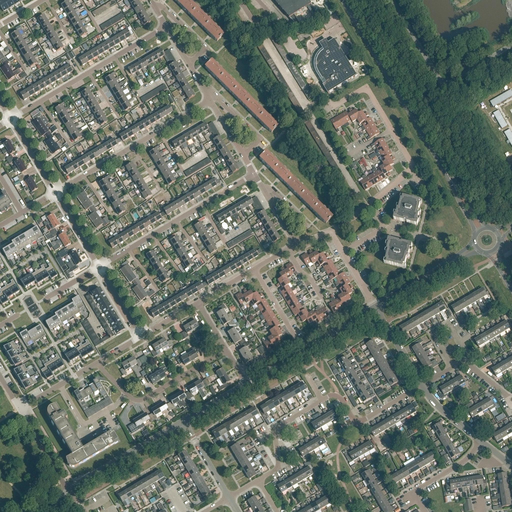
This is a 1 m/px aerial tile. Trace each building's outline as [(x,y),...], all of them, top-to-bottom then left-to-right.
[(3,0),(2,0),(0,1),(0,6),(3,12),(9,9),(3,0)] [(10,0),(3,0),(9,9),(14,6),(10,0)] [(61,5),(64,11),(70,7),(70,6),(68,2),(72,0),(71,0),(67,0),(66,1),(67,2),(61,5)] [(187,6),(190,3),(187,0),(179,0),(177,3),(182,9),(186,5),(187,6)] [(277,0),(275,3),(296,27),(317,15),(307,0),(277,0)] [(140,6),(137,1),(130,5),(130,4),(126,6),(127,8),(131,6),(133,9),(134,10),(140,6)] [(190,16),(196,9),(190,3),(187,6),(188,7),(184,10),(190,16)] [(74,4),(70,6),(70,7),(64,11),(67,16),(74,12),(73,11),(71,8),(75,6),(74,4)] [(143,11),(140,6),(134,10),(133,9),(129,11),(130,13),(134,11),(136,14),(137,15),(143,11)] [(331,6),(326,9),(328,11),(330,16),(335,13),(332,9),(331,6)] [(77,9),(73,11),(74,12),(67,16),(70,22),(77,18),(76,17),(74,13),(78,11),(77,9)] [(200,19),(203,16),(196,9),(190,16),(196,22),(199,18),(200,19)] [(147,17),(143,11),(137,15),(136,14),(133,17),(134,19),(137,16),(140,20),(140,21),(147,17)] [(80,14),(76,17),(77,18),(70,22),(74,27),(80,23),(80,22),(78,19),(81,16),(80,14)] [(38,21),(40,24),(40,25),(47,21),(44,16),(37,19),(33,21),(34,23),(38,21)] [(203,29),(210,22),(203,16),(200,19),(201,20),(197,23),(203,29)] [(150,22),(147,17),(140,21),(140,20),(136,22),(137,24),(141,22),(143,26),(150,22)] [(83,20),(80,22),(80,23),(74,27),(77,32),(84,28),(83,27),(81,24),(85,22),(83,20)] [(50,27),(47,21),(40,25),(40,24),(36,26),(37,28),(41,26),(43,29),(44,31),(50,27)] [(213,32),(216,29),(210,22),(203,29),(209,35),(212,31),(213,32)] [(84,29),(88,27),(87,25),(83,27),(84,28),(77,32),(80,38),(87,34),(84,29)] [(131,37),(127,30),(128,30),(126,26),(124,27),(126,31),(123,33),(122,33),(126,40),(131,37)] [(53,32),(50,27),(44,31),(43,29),(39,32),(40,34),(44,31),(46,35),(47,36),(53,32)] [(311,35),(317,31),(315,27),(308,31),(311,35)] [(11,35),(14,41),(21,37),(20,36),(18,32),(22,30),(21,28),(16,31),(17,32),(11,35)] [(122,33),(123,33),(121,29),(118,30),(121,34),(117,36),(116,37),(120,43),(126,40),(122,33)] [(223,35),(216,29),(213,32),(214,33),(210,36),(216,42),(223,35)] [(57,37),(53,32),(47,36),(46,35),(43,37),(44,39),(47,37),(50,40),(50,41),(57,37)] [(116,37),(117,36),(115,32),(115,33),(113,34),(115,37),(112,39),(111,40),(115,47),(120,43),(116,37)] [(24,34),(20,36),(21,37),(14,41),(17,46),(24,42),(23,41),(21,38),(25,36),(24,34)] [(111,40),(112,39),(110,36),(108,37),(110,41),(106,43),(105,43),(109,50),(115,47),(111,40)] [(53,47),(60,43),(57,37),(50,41),(50,40),(46,43),(47,45),(51,42),(53,46),(53,47)] [(27,39),(23,41),(24,42),(17,46),(20,52),(27,48),(27,47),(25,43),(28,41),(27,39)] [(105,43),(106,43),(104,39),(102,40),(104,44),(101,46),(100,46),(104,53),(109,50),(105,43)] [(335,40),(328,44),(326,40),(320,44),(324,50),(323,51),(321,53),(320,54),(318,56),(318,57),(317,60),(316,61),(316,65),(316,66),(317,69),(317,70),(318,73),(323,80),(323,79),(324,79),(326,83),(323,86),(328,94),(357,76),(349,62),(352,61),(348,55),(345,57),(335,40)] [(100,46),(101,46),(99,42),(97,43),(99,47),(96,49),(94,50),(99,56),(104,53),(100,46)] [(57,52),(63,48),(60,43),(53,47),(53,46),(49,48),(50,50),(54,48),(57,52)] [(30,44),(27,47),(27,48),(20,52),(24,57),(30,53),(30,52),(28,49),(32,46),(30,44)] [(94,50),(96,49),(93,45),(92,46),(94,50),(90,52),(89,53),(93,59),(99,56),(94,50)] [(89,53),(90,52),(88,49),(86,50),(88,53),(85,55),(84,56),(88,63),(93,59),(89,53)] [(34,50),(30,52),(30,53),(24,57),(27,62),(34,58),(33,57),(31,54),(35,52),(34,50)] [(165,56),(164,53),(163,54),(161,50),(155,53),(159,59),(160,58),(163,56),(167,63),(169,61),(168,60),(167,58),(165,56)] [(84,56),(85,55),(83,52),(81,53),(83,57),(78,59),(82,66),(88,63),(84,56)] [(162,62),(160,58),(159,59),(155,53),(150,56),(153,62),(154,62),(158,60),(160,63),(162,62)] [(34,59),(38,57),(37,55),(33,57),(34,58),(27,62),(30,68),(37,64),(34,59)] [(156,65),(154,62),(153,62),(150,56),(144,60),(148,66),(149,65),(152,63),(154,67),(156,65)] [(151,69),(149,65),(148,66),(144,60),(139,63),(142,69),(143,68),(147,66),(149,70),(151,69)] [(9,64),(7,61),(2,64),(4,66),(0,69),(4,75),(11,70),(8,65),(9,64)] [(73,72),(69,65),(70,65),(67,61),(66,62),(68,66),(64,68),(63,68),(67,75),(73,72)] [(215,71),(218,68),(211,61),(205,68),(211,73),(214,70),(215,71)] [(146,72),(143,68),(142,69),(139,63),(133,66),(137,72),(138,72),(141,70),(143,73),(146,72)] [(178,69),(175,63),(171,65),(169,66),(171,71),(168,73),(169,76),(173,74),(172,72),(178,69)] [(63,68),(64,68),(62,64),(60,65),(62,69),(59,71),(58,72),(62,78),(67,75),(63,68)] [(140,75),(138,72),(137,72),(133,66),(128,70),(131,76),(136,73),(138,77),(140,75)] [(58,72),(59,71),(57,67),(55,68),(57,72),(53,74),(52,75),(56,81),(62,78),(58,72)] [(218,81),(225,74),(218,68),(215,71),(216,72),(212,75),(218,81)] [(11,70),(4,75),(9,81),(16,75),(17,76),(20,74),(21,72),(19,69),(14,72),(13,73),(11,70)] [(181,74),(178,69),(172,72),(173,74),(175,77),(171,79),(172,81),(176,79),(175,78),(181,74)] [(52,75),(53,74),(51,70),(49,72),(52,75),(48,77),(47,78),(51,85),(56,81),(52,75)] [(105,79),(108,85),(115,81),(114,80),(112,76),(116,74),(115,72),(110,74),(111,75),(105,79)] [(47,78),(48,77),(46,74),(44,75),(46,78),(43,81),(42,81),(46,88),(51,85),(47,78)] [(184,79),(181,74),(175,78),(176,79),(178,82),(174,84),(175,86),(176,86),(179,84),(178,83),(184,79)] [(228,84),(231,81),(225,74),(218,81),(224,87),(227,83),(228,84)] [(42,81),(43,81),(40,77),(38,78),(41,82),(37,84),(36,84),(40,91),(46,88),(42,81)] [(118,77),(114,80),(115,81),(108,85),(112,90),(118,86),(118,85),(116,82),(119,80),(118,77)] [(188,85),(184,79),(178,83),(179,84),(181,88),(178,90),(179,92),(182,90),(181,89),(188,85)] [(36,84),(37,84),(35,80),(33,81),(35,85),(32,87),(31,88),(35,94),(40,91),(36,84)] [(231,94),(238,87),(231,81),(228,84),(229,85),(226,88),(231,94)] [(31,88),(32,87),(30,83),(28,84),(30,88),(26,90),(25,91),(29,97),(35,94),(31,88)] [(121,83),(118,85),(118,86),(112,90),(115,95),(121,92),(121,90),(119,87),(122,85),(121,83)] [(191,90),(188,85),(181,89),(182,90),(184,93),(181,95),(182,97),(186,95),(185,94),(191,90)] [(20,94),(24,101),(29,97),(25,91),(26,90),(24,87),(22,88),(24,91),(20,94)] [(241,97),(245,94),(238,87),(231,94),(237,100),(241,96),(241,97)] [(124,88),(121,90),(121,92),(115,95),(118,101),(125,97),(124,96),(122,93),(126,90),(124,88)] [(82,94),(84,98),(84,99),(91,95),(88,89),(81,93),(81,92),(76,94),(78,97),(82,94)] [(194,96),(191,90),(185,94),(186,95),(188,99),(184,101),(185,103),(189,100),(188,99),(194,96)] [(509,99),(506,93),(500,96),(504,102),(506,100),(507,100),(509,99)] [(128,94),(124,96),(125,97),(118,101),(121,106),(128,102),(127,101),(125,98),(129,96),(128,94)] [(245,107),(251,100),(245,94),(241,97),(242,98),(239,101),(245,107)] [(94,100),(91,95),(84,99),(84,98),(80,100),(81,102),(85,100),(87,103),(88,104),(94,100)] [(504,102),(500,96),(495,99),(498,105),(500,104),(501,103),(504,102)] [(128,103),(132,101),(131,99),(127,101),(128,102),(121,106),(124,112),(131,108),(128,103)] [(497,106),(498,105),(495,99),(490,102),(493,108),(496,106),(497,106)] [(97,106),(94,100),(88,104),(87,103),(83,105),(84,107),(88,105),(90,108),(91,110),(97,106)] [(255,110),(258,107),(251,100),(245,107),(250,113),(254,109),(255,110)] [(54,109),(58,115),(64,111),(64,110),(62,106),(66,104),(65,102),(60,104),(61,105),(54,109)] [(172,112),(175,109),(174,106),(170,109),(169,106),(164,109),(162,105),(160,107),(162,110),(163,110),(166,116),(172,112)] [(101,111),(97,106),(91,110),(90,108),(86,111),(87,113),(91,111),(93,114),(94,115),(101,111)] [(68,107),(64,110),(64,111),(58,115),(61,120),(68,116),(67,115),(65,112),(69,109),(68,108),(68,107)] [(258,120),(264,113),(258,107),(255,110),(255,111),(252,114),(258,120)] [(163,110),(162,110),(159,112),(156,109),(154,110),(156,114),(157,113),(161,119),(166,116),(163,110)] [(351,113),(348,115),(351,121),(352,123),(357,120),(360,125),(362,123),(367,120),(366,117),(369,116),(367,113),(364,115),(362,112),(359,114),(356,110),(353,112),(351,109),(349,110),(351,113)] [(104,117),(101,111),(94,115),(93,114),(90,116),(91,118),(94,116),(97,119),(97,121),(104,117)] [(502,116),(501,114),(500,113),(499,111),(498,111),(493,114),(496,119),(502,116)] [(157,113),(156,114),(153,116),(151,112),(149,113),(151,117),(152,116),(156,122),(161,119),(157,113)] [(351,121),(348,115),(346,112),(341,115),(348,127),(350,126),(348,123),(351,121)] [(32,123),(38,131),(44,126),(42,123),(43,122),(42,120),(44,119),(40,113),(32,118),(35,121),(32,123)] [(71,113),(67,115),(68,116),(61,120),(64,126),(71,121),(70,121),(68,117),(72,115),(71,113)] [(268,123),(271,120),(264,113),(258,120),(264,126),(267,122),(268,123)] [(152,116),(151,117),(148,119),(145,115),(143,117),(145,120),(146,120),(150,126),(156,122),(152,116)] [(348,127),(341,115),(336,118),(341,127),(345,125),(346,128),(348,127)] [(505,121),(503,118),(503,117),(502,116),(496,119),(499,124),(505,121)] [(107,122),(104,117),(97,121),(97,119),(93,122),(94,124),(98,121),(101,126),(107,122)] [(74,118),(70,121),(71,121),(64,126),(67,131),(74,127),(74,126),(72,122),(75,120),(74,118)] [(341,127),(336,118),(331,121),(338,133),(339,132),(338,129),(341,127)] [(367,120),(362,123),(364,127),(361,128),(362,130),(373,123),(370,118),(367,120)] [(146,120),(145,120),(142,122),(140,119),(138,120),(140,123),(141,123),(145,129),(150,126),(146,120)] [(278,127),(271,120),(268,123),(269,124),(265,127),(271,133),(278,127)] [(507,125),(506,124),(505,121),(499,124),(502,129),(508,126),(507,125)] [(141,123),(140,123),(137,125),(134,122),(132,123),(134,127),(135,126),(139,132),(145,129),(141,123)] [(77,123),(74,126),(74,127),(67,131),(71,136),(77,132),(77,131),(75,128),(79,125),(77,123)] [(377,128),(373,123),(362,130),(363,132),(366,130),(368,134),(377,128)] [(211,133),(210,130),(209,129),(208,130),(208,128),(206,126),(205,124),(199,127),(203,133),(204,132),(207,130),(209,134),(211,133)] [(135,126),(134,127),(131,129),(129,125),(127,127),(129,130),(130,129),(134,135),(139,132),(135,126)] [(49,132),(44,126),(38,131),(42,137),(44,135),(46,138),(51,135),(49,132)] [(197,136),(198,136),(200,139),(204,137),(206,136),(204,132),(203,133),(199,127),(194,130),(197,136)] [(130,129),(129,130),(126,132),(124,128),(121,130),(124,133),(125,133),(128,139),(134,135),(130,129)] [(380,134),(377,128),(368,134),(370,137),(367,139),(368,141),(380,134)] [(81,129),(77,131),(77,132),(71,136),(74,142),(81,138),(78,133),(82,131),(81,129)] [(200,139),(198,136),(197,136),(194,130),(188,134),(192,139),(193,139),(196,137),(198,140),(200,139)] [(125,133),(124,133),(120,135),(118,132),(116,133),(118,137),(119,136),(123,142),(128,139),(125,133)] [(183,137),(186,143),(187,142),(189,146),(190,146),(192,144),(193,144),(195,143),(193,139),(192,139),(188,134),(183,137)] [(53,138),(51,135),(46,138),(48,140),(44,143),(48,149),(55,144),(51,139),(53,138)] [(189,146),(187,142),(186,143),(183,137),(177,140),(181,146),(182,145),(185,143),(187,147),(189,146)] [(222,143),(218,137),(215,139),(213,140),(215,145),(212,147),(213,149),(216,147),(216,146),(222,143)] [(117,145),(121,142),(119,139),(115,142),(114,139),(109,142),(107,138),(105,140),(107,143),(108,143),(112,148),(117,145)] [(383,139),(371,146),(372,147),(375,146),(377,149),(386,144),(383,139)] [(184,149),(182,145),(181,146),(177,140),(172,144),(175,149),(180,147),(182,150),(184,149)] [(2,153),(12,147),(11,145),(12,144),(10,141),(9,142),(9,141),(4,144),(3,141),(0,142),(0,146),(3,145),(5,147),(0,150),(2,153)] [(108,143),(107,143),(104,145),(102,142),(100,143),(102,146),(106,152),(112,148),(108,143)] [(56,143),(55,144),(48,149),(53,155),(60,149),(56,143)] [(225,148),(222,143),(216,146),(216,147),(219,151),(215,153),(216,155),(220,153),(219,152),(225,148)] [(377,156),(389,149),(386,144),(377,149),(379,153),(376,154),(377,156)] [(102,146),(98,148),(96,145),(94,146),(96,150),(97,149),(101,155),(106,152),(102,146)] [(149,153),(152,159),(159,155),(158,154),(156,150),(160,148),(159,146),(155,148),(156,149),(149,153)] [(15,152),(12,147),(2,153),(3,155),(8,152),(9,155),(15,152)] [(97,149),(96,150),(93,152),(91,148),(89,149),(91,153),(92,152),(95,158),(101,155),(97,149)] [(228,154),(225,148),(219,152),(220,153),(222,156),(219,158),(220,160),(223,158),(223,157),(228,154)] [(392,155),(389,149),(377,156),(378,158),(381,156),(383,159),(383,160),(389,156),(392,155)] [(92,152),(91,153),(87,155),(85,151),(83,153),(85,156),(86,156),(90,162),(95,158),(92,152)] [(162,151),(158,154),(159,155),(152,159),(156,164),(162,160),(161,159),(159,156),(163,153),(162,151)] [(269,162),(272,159),(266,152),(259,159),(265,165),(268,161),(269,162)] [(232,159),(228,154),(223,157),(223,158),(225,162),(222,164),(223,166),(226,164),(226,163),(232,159)] [(86,156),(85,156),(82,158),(80,155),(77,156),(80,160),(81,159),(84,165),(90,162),(86,156)] [(390,159),(389,156),(383,160),(383,159),(381,161),(384,165),(379,168),(381,170),(384,175),(387,174),(388,177),(391,176),(389,172),(392,171),(390,167),(394,164),(392,161),(395,159),(393,157),(390,159)] [(165,157),(161,159),(162,160),(156,164),(159,170),(165,166),(165,165),(163,161),(166,159),(165,157)] [(81,159),(80,160),(76,162),(74,158),(72,159),(74,163),(75,162),(79,168),(84,165),(81,159)] [(235,165),(232,159),(226,163),(226,164),(229,167),(225,169),(226,171),(230,169),(229,168),(235,165)] [(272,172),(279,165),(272,159),(269,162),(270,163),(267,166),(272,172)] [(12,168),(14,171),(23,165),(20,160),(14,163),(16,166),(12,168)] [(75,162),(74,163),(71,165),(69,161),(66,163),(69,166),(70,165),(73,171),(79,168),(75,162)] [(169,162),(165,165),(165,166),(159,170),(162,175),(169,171),(168,170),(166,167),(170,164),(169,162)] [(126,168),(128,172),(128,173),(135,169),(132,163),(125,167),(125,166),(121,169),(122,171),(126,168)] [(26,171),(23,165),(14,171),(15,173),(19,171),(21,174),(26,171)] [(68,175),(73,171),(70,165),(69,166),(65,168),(63,165),(61,166),(63,169),(64,169),(68,175)] [(238,170),(235,165),(229,168),(230,169),(232,173),(228,175),(230,177),(233,175),(233,174),(238,170)] [(282,175),(286,172),(279,165),(272,172),(278,178),(281,174),(282,175)] [(172,168),(168,170),(169,171),(162,175),(165,180),(172,176),(171,175),(169,172),(173,169),(172,168)] [(138,174),(135,169),(128,173),(128,172),(124,174),(125,176),(129,174),(131,177),(132,178),(138,174)] [(386,178),(384,175),(381,170),(377,172),(376,169),(374,170),(381,182),(386,178)] [(381,182),(374,170),(372,171),(374,174),(370,176),(376,185),(381,182)] [(286,185),(292,178),(286,172),(282,175),(283,176),(280,179),(286,185)] [(172,177),(176,175),(175,173),(171,175),(172,176),(165,180),(168,186),(175,182),(172,177)] [(141,180),(138,174),(132,178),(131,177),(127,180),(128,181),(132,179),(134,183),(135,184),(141,180)] [(376,185),(370,176),(367,178),(365,175),(363,176),(370,188),(376,185)] [(99,183),(102,189),(109,185),(108,184),(106,180),(110,178),(109,176),(105,178),(105,179),(99,183)] [(370,188),(363,176),(362,177),(364,180),(360,182),(365,191),(370,188)] [(31,178),(25,182),(23,183),(25,186),(24,187),(26,189),(28,187),(34,184),(31,178)] [(295,188),(299,185),(292,178),(286,185),(291,191),(295,188)] [(216,186),(219,183),(218,180),(217,181),(215,179),(208,183),(206,180),(204,181),(206,184),(207,184),(210,190),(216,186)] [(145,185),(141,180),(135,184),(134,183),(130,185),(131,187),(135,185),(137,188),(138,189),(145,185)] [(112,181),(108,184),(109,185),(102,189),(105,194),(112,190),(111,189),(109,186),(113,183),(112,181)] [(207,184),(206,184),(203,186),(201,183),(198,184),(201,187),(205,193),(210,190),(207,184)] [(37,189),(34,184),(28,187),(32,192),(30,193),(31,196),(34,194),(33,192),(37,189)] [(141,194),(148,191),(145,185),(138,189),(137,188),(133,190),(135,192),(138,190),(141,193),(141,194)] [(299,198),(305,191),(299,185),(295,188),(296,189),(293,192),(299,198)] [(201,187),(197,190),(195,186),(193,187),(195,191),(196,190),(200,196),(205,193),(201,187)] [(115,187),(111,189),(112,190),(105,194),(108,199),(115,195),(112,191),(116,189),(115,187)] [(77,199),(81,205),(88,200),(87,197),(87,196),(84,192),(82,189),(77,193),(79,195),(79,196),(80,197),(77,199)] [(196,190),(195,191),(192,193),(190,189),(189,190),(188,191),(187,191),(190,194),(191,194),(194,199),(200,196),(196,190)] [(151,196),(148,191),(141,194),(141,193),(137,196),(138,198),(142,195),(145,200),(151,196)] [(309,201),(312,198),(305,191),(299,198),(305,204),(308,201),(309,201)] [(8,205),(11,204),(11,205),(12,205),(4,192),(1,194),(3,198),(0,199),(0,215),(10,209),(8,205)] [(118,192),(115,195),(108,199),(112,205),(118,201),(118,200),(116,196),(119,194),(118,192)] [(191,194),(190,194),(186,196),(184,193),(182,194),(184,197),(185,197),(189,203),(194,199),(191,194)] [(185,197),(184,197),(181,199),(179,196),(176,197),(179,201),(180,200),(183,206),(189,203),(185,197)] [(420,215),(421,212),(419,211),(420,205),(419,204),(420,201),(403,197),(402,200),(401,200),(399,207),(397,206),(396,209),(398,209),(397,213),(394,213),(394,215),(395,216),(394,220),(417,226),(419,222),(420,222),(420,219),(418,219),(419,215),(420,215)] [(121,198),(118,200),(118,201),(112,205),(115,210),(122,206),(121,205),(119,202),(123,200),(121,198)] [(254,208),(255,208),(256,207),(255,205),(254,203),(253,204),(252,203),(251,200),(249,198),(244,201),(247,207),(248,207),(252,205),(254,208)] [(312,211),(319,205),(312,198),(309,201),(309,202),(306,205),(312,211)] [(180,200),(179,201),(175,203),(173,199),(171,200),(173,204),(174,203),(178,209),(183,206),(180,200)] [(92,205),(88,200),(81,205),(86,211),(88,209),(90,212),(95,208),(93,205),(92,205)] [(250,210),(248,207),(247,207),(244,201),(238,204),(242,210),(243,210),(246,208),(248,211),(250,210)] [(174,203),(173,204),(170,206),(167,202),(165,204),(168,207),(169,207),(172,213),(178,209),(174,203)] [(122,207),(126,205),(125,203),(121,205),(122,206),(115,210),(118,216),(125,212),(122,207)] [(245,213),(243,210),(242,210),(238,204),(233,208),(236,214),(237,213),(241,211),(243,215),(245,213)] [(322,215),(325,211),(319,205),(312,211),(318,217),(321,214),(322,215)] [(169,207),(168,207),(164,209),(162,206),(160,207),(162,211),(163,210),(167,216),(172,213),(169,207)] [(93,223),(99,218),(95,212),(97,211),(95,208),(90,212),(92,214),(88,217),(93,223)] [(239,217),(237,213),(236,214),(233,208),(227,211),(231,217),(232,216),(235,214),(237,218),(239,217)] [(234,220),(232,216),(231,217),(227,211),(222,214),(225,220),(226,220),(230,217),(232,221),(233,220),(234,220)] [(266,217),(263,212),(263,211),(258,214),(257,215),(260,220),(256,222),(258,224),(261,222),(261,221),(266,217)] [(332,218),(325,211),(322,215),(319,219),(325,224),(332,218)] [(161,218),(164,216),(163,213),(159,215),(158,213),(153,216),(151,212),(149,213),(151,217),(152,216),(155,222),(161,219),(161,218)] [(228,223),(226,220),(225,220),(222,214),(216,218),(219,223),(224,221),(226,224),(228,223)] [(44,224),(45,227),(49,225),(56,220),(53,215),(48,217),(46,215),(41,218),(42,221),(47,218),(49,221),(44,224)] [(152,216),(151,217),(148,219),(146,216),(144,217),(146,220),(147,220),(150,226),(155,222),(152,216)] [(270,223),(266,217),(261,221),(261,222),(263,225),(260,227),(261,229),(264,227),(264,226),(270,223)] [(101,220),(99,218),(93,223),(97,229),(103,224),(104,227),(109,223),(105,218),(101,220)] [(147,220),(146,220),(142,222),(140,219),(138,220),(140,224),(141,223),(145,229),(150,226),(147,220)] [(59,226),(56,220),(49,225),(50,227),(52,230),(54,229),(59,226)] [(141,223),(140,224),(137,226),(135,222),(134,222),(133,223),(135,227),(136,226),(139,232),(145,229),(141,223)] [(194,227),(197,232),(203,229),(201,225),(202,224),(202,222),(194,227)] [(273,228),(270,223),(264,226),(264,227),(266,231),(263,233),(264,235),(268,233),(267,232),(273,228)] [(136,226),(135,227),(131,229),(129,225),(127,227),(129,230),(130,229),(134,235),(139,232),(136,226)] [(36,227),(30,231),(36,241),(37,243),(39,242),(38,240),(42,237),(36,227)] [(205,228),(203,229),(197,232),(200,238),(206,234),(204,230),(206,229),(205,228)] [(276,234),(273,228),(267,232),(268,233),(270,236),(266,238),(267,240),(271,238),(270,237),(276,234)] [(130,229),(129,230),(126,232),(124,229),(122,230),(124,233),(125,233),(128,239),(134,235),(130,229)] [(36,241),(30,231),(24,235),(30,245),(31,247),(33,246),(32,244),(36,241)] [(125,233),(124,233),(120,235),(118,232),(116,233),(118,237),(119,236),(123,242),(128,239),(125,233)] [(208,233),(206,234),(200,238),(204,243),(210,240),(207,236),(209,235),(208,233)] [(56,242),(58,245),(67,239),(64,234),(58,237),(60,240),(56,242)] [(274,243),(279,239),(276,234),(270,237),(271,238),(273,242),(269,244),(270,246),(274,244),(274,243)] [(30,245),(24,235),(18,238),(24,249),(25,251),(27,249),(26,247),(30,245)] [(119,236),(118,237),(115,239),(113,235),(112,235),(111,236),(111,237),(113,240),(114,239),(117,245),(123,242),(119,236)] [(170,241),(173,247),(179,243),(177,239),(178,238),(177,236),(170,241)] [(108,243),(112,249),(117,245),(114,239),(113,240),(111,237),(108,238),(110,241),(109,242),(107,238),(105,240),(107,243),(108,243)] [(24,249),(18,238),(11,242),(13,245),(19,254),(21,253),(19,251),(24,249)] [(67,239),(58,245),(54,247),(56,249),(60,247),(63,245),(65,248),(70,244),(67,239)] [(211,239),(210,240),(204,243),(207,249),(213,245),(211,241),(212,240),(211,239)] [(411,250),(413,245),(389,239),(388,244),(386,243),(386,246),(388,247),(387,251),(386,250),(385,253),(388,254),(386,261),(387,261),(386,264),(403,268),(404,265),(405,266),(407,259),(409,259),(410,256),(409,256),(410,252),(412,253),(413,250),(411,250)] [(181,242),(179,243),(173,247),(176,252),(182,248),(180,245),(182,244),(181,242)] [(214,247),(216,246),(215,244),(213,245),(207,249),(210,254),(216,251),(214,247)] [(13,245),(8,248),(12,255),(16,253),(17,255),(19,254),(13,245)] [(184,247),(182,248),(176,252),(180,258),(186,254),(183,250),(185,249),(184,247)] [(12,255),(8,248),(2,251),(8,261),(10,259),(9,257),(12,255)] [(252,259),(258,256),(257,255),(261,253),(260,250),(256,252),(254,250),(250,253),(248,249),(246,251),(248,254),(249,254),(252,259)] [(146,255),(149,261),(155,257),(153,253),(155,252),(154,250),(146,255)] [(310,255),(308,257),(311,262),(313,264),(317,262),(320,266),(322,265),(328,261),(326,259),(329,258),(327,255),(324,257),(322,254),(318,256),(316,252),(313,254),(311,251),(309,252),(310,255)] [(68,260),(70,263),(78,258),(75,252),(69,255),(71,258),(68,260)] [(187,253),(186,254),(180,258),(183,263),(189,259),(187,256),(188,255),(187,253)] [(249,254),(248,254),(244,256),(242,253),(240,254),(242,257),(243,257),(247,263),(252,259),(249,254)] [(237,256),(235,257),(237,261),(238,260),(241,266),(247,263),(243,257),(242,257),(240,254),(237,256)] [(311,262),(308,257),(306,254),(301,257),(308,269),(309,268),(308,265),(311,263),(311,262)] [(157,256),(155,257),(149,261),(153,266),(159,263),(156,259),(158,258),(157,256)] [(56,260),(61,268),(64,266),(60,259),(59,257),(56,260)] [(81,263),(78,258),(70,263),(73,268),(66,272),(68,275),(78,268),(77,266),(81,263)] [(190,261),(192,260),(191,258),(189,259),(183,263),(187,269),(192,265),(190,261)] [(238,260),(237,261),(233,263),(231,259),(229,260),(231,264),(232,263),(236,269),(241,266),(238,260)] [(336,270),(333,265),(330,260),(328,261),(322,265),(324,269),(321,270),(323,274),(326,272),(328,275),(336,270)] [(129,264),(127,261),(121,265),(123,268),(122,269),(123,270),(121,272),(125,278),(132,273),(130,270),(131,269),(127,265),(129,264)] [(160,262),(159,263),(153,266),(156,272),(162,268),(159,264),(161,263),(160,262)] [(232,263),(231,264),(228,266),(226,262),(224,264),(226,267),(227,267),(230,273),(236,269),(232,263)] [(287,269),(290,275),(291,275),(294,273),(296,276),(297,275),(291,263),(285,266),(287,269)] [(57,276),(50,264),(48,265),(49,268),(45,270),(49,277),(49,278),(51,280),(57,276)] [(45,270),(42,265),(40,267),(42,269),(38,271),(37,271),(43,281),(49,278),(49,277),(45,270)] [(227,267),(226,267),(222,269),(220,266),(218,267),(220,270),(221,270),(225,276),(230,273),(227,267)] [(163,267),(162,268),(156,272),(159,277),(165,273),(163,270),(164,269),(163,267)] [(292,277),(291,275),(290,275),(287,269),(285,271),(283,268),(280,269),(282,272),(279,274),(281,278),(277,280),(279,284),(276,285),(278,288),(281,286),(282,288),(288,285),(290,284),(287,280),(292,277)] [(37,271),(38,271),(36,269),(34,270),(35,272),(31,275),(36,282),(35,282),(37,285),(43,281),(37,271)] [(221,270),(220,270),(217,273),(215,269),(213,270),(215,274),(216,273),(219,279),(225,276),(221,270)] [(339,275),(336,270),(328,275),(330,279),(327,281),(328,282),(335,278),(339,276),(339,275)] [(166,275),(168,274),(167,272),(165,273),(159,277),(162,283),(169,279),(166,275)] [(216,273),(215,274),(212,276),(209,272),(207,274),(209,277),(210,276),(214,282),(219,279),(216,273)] [(31,275),(30,273),(28,274),(29,276),(26,278),(30,286),(35,282),(36,282),(31,275)] [(136,278),(132,273),(125,278),(130,284),(132,282),(134,285),(139,281),(137,278),(136,278)] [(335,285),(347,278),(344,273),(339,275),(339,276),(335,278),(337,281),(334,283),(335,285)] [(210,276),(209,277),(206,279),(204,275),(202,277),(204,280),(205,280),(208,286),(214,282),(210,276)] [(30,286),(26,278),(22,280),(21,278),(19,279),(25,289),(30,286)] [(350,283),(347,278),(335,285),(336,287),(339,285),(341,288),(347,285),(350,283)] [(11,283),(7,286),(13,296),(20,292),(12,280),(10,281),(11,283)] [(141,284),(139,281),(134,285),(136,287),(132,290),(137,296),(143,290),(139,285),(141,284)] [(197,292),(203,289),(203,288),(206,286),(205,283),(201,285),(200,283),(195,286),(193,282),(191,283),(193,287),(194,286),(197,292)] [(13,296),(7,286),(6,284),(4,285),(5,287),(1,289),(7,299),(13,296)] [(194,286),(193,287),(190,289),(187,285),(185,286),(187,290),(188,289),(192,295),(197,292),(194,286)] [(288,285),(282,288),(279,290),(282,296),(294,289),(293,287),(290,289),(288,285)] [(347,285),(341,288),(339,289),(342,294),(338,297),(339,299),(342,304),(344,303),(346,306),(349,304),(347,301),(350,299),(348,296),(352,293),(350,290),(353,288),(351,286),(348,288),(347,285)] [(188,289),(187,290),(184,292),(182,288),(180,290),(182,293),(183,293),(186,299),(192,295),(188,289)] [(482,288),(477,291),(481,299),(484,303),(486,302),(484,298),(487,296),(482,288)] [(9,302),(7,299),(1,289),(0,290),(0,292),(1,293),(0,293),(0,302),(2,306),(9,302)] [(90,294),(85,297),(108,335),(106,336),(108,339),(115,335),(116,337),(120,334),(120,333),(124,330),(99,289),(95,291),(94,290),(90,293),(90,294)] [(295,290),(294,289),(282,296),(285,301),(294,296),(292,292),(295,290)] [(145,293),(143,290),(137,296),(141,301),(147,296),(149,298),(155,294),(152,290),(147,294),(146,293),(145,293)] [(261,301),(260,298),(263,297),(261,294),(258,296),(256,293),(253,295),(250,291),(247,293),(245,290),(243,292),(245,295),(242,296),(246,302),(247,304),(251,301),(254,306),(256,304),(261,301)] [(481,299),(477,291),(472,294),(476,302),(479,306),(481,305),(478,301),(481,299)] [(183,293),(182,293),(178,295),(176,292),(174,293),(177,297),(177,296),(181,302),(186,299),(183,293)] [(246,302),(242,296),(240,293),(235,296),(242,308),(244,307),(242,304),(246,302)] [(476,302),(472,294),(467,298),(471,305),(473,309),(476,308),(473,304),(476,302)] [(177,296),(177,297),(173,299),(171,295),(169,296),(171,300),(172,299),(175,305),(181,302),(177,296)] [(296,299),(294,296),(285,301),(289,306),(297,301),(300,299),(299,297),(296,299)] [(84,307),(78,297),(71,301),(73,303),(79,313),(81,312),(80,310),(84,307)] [(172,299),(171,300),(168,302),(165,298),(163,299),(166,303),(166,302),(170,308),(175,305),(172,299)] [(342,304),(339,299),(335,301),(333,298),(332,299),(339,310),(344,307),(342,304)] [(471,305),(467,298),(461,301),(466,308),(468,312),(471,311),(468,307),(471,305)] [(256,311),(267,304),(264,299),(261,301),(256,304),(258,308),(255,310),(256,311)] [(339,310),(332,299),(330,300),(332,303),(328,305),(333,313),(339,310)] [(166,302),(166,303),(162,305),(160,301),(158,303),(160,306),(161,306),(165,312),(170,308),(166,302)] [(299,304),(297,301),(289,306),(292,311),(303,304),(302,302),(299,304)] [(466,308),(461,301),(456,304),(461,311),(463,315),(464,315),(465,314),(463,310),(466,308)] [(441,302),(436,306),(440,313),(445,321),(447,320),(442,312),(445,310),(441,302)] [(73,303),(67,307),(73,317),(74,319),(76,318),(75,316),(79,313),(73,303)] [(262,315),(271,309),(267,304),(256,311),(257,313),(260,311),(262,315)] [(304,306),(303,304),(292,311),(295,316),(298,314),(303,311),(301,308),(304,306)] [(461,311),(456,304),(451,307),(455,314),(456,314),(458,318),(460,317),(458,313),(461,311)] [(161,306),(160,306),(157,308),(154,305),(152,306),(154,310),(155,309),(159,315),(165,312),(161,306)] [(216,314),(219,320),(226,316),(223,310),(225,309),(223,305),(218,308),(220,312),(216,314)] [(440,313),(436,306),(430,309),(435,316),(438,321),(440,319),(437,315),(440,313)] [(73,317),(67,307),(61,311),(67,321),(68,323),(70,322),(69,320),(73,317)] [(319,307),(317,308),(324,319),(329,316),(324,307),(320,310),(319,307)] [(155,309),(154,310),(151,312),(149,308),(147,309),(149,313),(150,312),(153,318),(159,315),(155,309)] [(324,319),(317,308),(315,309),(317,312),(313,314),(317,319),(319,322),(324,319)] [(262,322),(265,320),(274,315),(271,309),(262,315),(264,318),(261,320),(262,322)] [(435,316),(430,309),(425,312),(430,319),(432,324),(435,322),(432,318),(435,316)] [(313,314),(312,312),(308,314),(305,310),(303,311),(298,314),(299,317),(296,319),(298,321),(301,319),(303,323),(306,320),(309,324),(312,322),(314,325),(316,324),(314,321),(317,319),(313,314)] [(67,321),(61,311),(55,315),(56,317),(62,326),(64,325),(63,323),(67,321)] [(430,319),(425,312),(420,315),(424,322),(427,327),(429,325),(427,321),(430,319)] [(265,327),(277,320),(274,315),(265,320),(267,323),(264,325),(265,327)] [(424,322),(420,315),(415,318),(419,325),(419,326),(422,330),(424,328),(422,324),(424,322)] [(227,324),(229,327),(234,324),(232,320),(230,322),(226,316),(219,320),(223,326),(227,324)] [(56,317),(51,320),(55,328),(59,326),(60,328),(62,326),(56,317)] [(504,332),(510,328),(505,321),(502,317),(500,318),(503,322),(500,324),(504,332)] [(419,325),(415,318),(410,321),(414,328),(414,329),(417,333),(419,332),(416,327),(419,326),(419,325)] [(55,328),(51,320),(45,323),(51,333),(53,332),(52,330),(55,328)] [(271,330),(277,327),(280,325),(277,320),(265,327),(266,328),(269,327),(271,330)] [(499,335),(504,332),(500,324),(497,320),(495,321),(498,325),(495,327),(499,335)] [(200,330),(204,328),(200,322),(197,325),(195,321),(189,324),(193,331),(199,327),(200,330)] [(414,328),(410,321),(405,324),(409,331),(409,332),(412,336),(414,335),(411,330),(414,329),(414,328)] [(494,338),(499,335),(495,327),(492,323),(490,324),(493,328),(490,330),(494,338)] [(187,334),(193,331),(189,324),(183,328),(185,332),(182,334),(185,339),(188,337),(187,334)] [(237,327),(234,324),(229,327),(231,331),(227,333),(231,339),(237,335),(234,329),(237,327)] [(409,331),(405,324),(399,328),(406,339),(409,338),(406,333),(409,332),(409,331)] [(46,336),(40,326),(33,330),(39,340),(40,342),(43,341),(41,339),(46,336)] [(489,341),(494,338),(490,330),(487,326),(485,327),(488,331),(485,333),(485,334),(489,341)] [(277,343),(280,341),(278,337),(282,335),(280,332),(283,330),(281,327),(278,329),(277,327),(271,330),(269,331),(272,336),(267,338),(268,340),(272,346),(274,344),(276,347),(279,346),(277,343)] [(484,344),(489,341),(485,334),(485,333),(482,329),(480,330),(482,334),(479,336),(479,337),(484,344)] [(39,340),(33,330),(27,333),(32,341),(34,346),(36,344),(35,342),(39,340)] [(27,333),(26,331),(19,335),(27,347),(29,346),(27,343),(32,341),(27,333)] [(478,347),(484,344),(479,337),(479,336),(477,332),(475,333),(477,338),(474,340),(478,347)] [(241,341),(237,335),(231,339),(234,345),(238,342),(240,346),(245,343),(243,339),(241,341)] [(169,348),(173,346),(170,341),(166,343),(164,339),(158,343),(162,349),(168,346),(169,348)] [(274,349),(272,346),(268,340),(265,342),(263,339),(261,341),(268,352),(274,349)] [(414,347),(412,348),(413,350),(412,351),(414,354),(415,353),(415,354),(422,349),(422,350),(423,349),(427,347),(426,345),(421,347),(419,344),(423,342),(421,339),(412,345),(414,347)] [(86,343),(82,346),(88,356),(94,352),(87,340),(85,341),(86,343)] [(376,346),(373,341),(366,345),(361,348),(363,350),(367,347),(369,350),(376,346)] [(16,346),(13,342),(3,348),(7,354),(17,348),(19,347),(18,345),(16,346)] [(156,353),(162,349),(158,343),(152,346),(154,350),(151,352),(154,358),(157,355),(156,353)] [(248,346),(245,343),(240,346),(242,349),(238,352),(242,358),(248,354),(245,348),(248,346)] [(82,346),(81,344),(79,345),(80,347),(76,349),(76,350),(80,357),(81,360),(88,356),(82,346)] [(372,355),(379,351),(376,346),(369,350),(364,353),(366,355),(370,352),(372,355)] [(80,357),(76,350),(76,349),(75,347),(73,349),(74,351),(70,353),(75,360),(80,357)] [(19,352),(17,348),(7,354),(11,360),(17,357),(17,356),(14,352),(18,350),(19,352)] [(195,355),(198,353),(195,348),(191,350),(192,352),(187,355),(191,362),(197,358),(195,355)] [(424,352),(423,349),(422,350),(422,349),(415,354),(418,359),(425,355),(426,355),(430,352),(429,350),(424,352)] [(375,361),(383,356),(379,351),(372,355),(367,358),(369,360),(373,357),(375,361),(375,360),(375,361)] [(75,360),(70,353),(67,355),(66,353),(64,354),(69,363),(75,360)] [(25,357),(23,359),(21,354),(17,356),(17,357),(11,360),(15,367),(27,360),(25,357)] [(56,358),(52,360),(58,370),(64,366),(57,354),(55,356),(56,358)] [(252,360),(248,354),(242,358),(245,364),(249,361),(251,365),(257,362),(255,358),(252,360)] [(191,362),(187,355),(182,358),(181,356),(175,359),(179,365),(182,363),(184,366),(191,362)] [(427,358),(426,355),(425,355),(418,359),(421,364),(428,360),(429,360),(433,357),(432,355),(427,358)] [(506,370),(511,367),(507,360),(504,355),(502,356),(505,361),(502,363),(506,370)] [(378,366),(386,361),(383,356),(375,361),(375,360),(375,361),(370,363),(372,365),(376,363),(378,366)] [(338,361),(341,367),(349,362),(353,360),(352,358),(348,360),(346,357),(338,361)] [(52,360),(51,358),(49,359),(50,361),(46,364),(52,374),(58,370),(52,360)] [(138,367),(142,365),(139,360),(135,362),(133,358),(127,361),(131,368),(137,364),(138,367)] [(501,373),(506,370),(502,363),(499,358),(497,359),(500,364),(497,366),(501,373)] [(427,368),(429,371),(438,365),(435,360),(431,363),(429,360),(428,360),(421,364),(425,369),(427,368)] [(125,371),(131,368),(127,361),(121,365),(123,369),(120,371),(123,376),(126,374),(125,371)] [(381,371),(389,367),(386,361),(378,366),(374,368),(375,371),(379,368),(381,371)] [(496,376),(501,373),(497,366),(494,361),(492,362),(495,367),(491,369),(496,376)] [(351,365),(349,362),(341,367),(344,372),(352,368),(357,365),(355,363),(351,365)] [(52,374),(46,364),(44,365),(45,368),(41,370),(47,380),(53,376),(52,374)] [(13,371),(17,377),(27,371),(29,370),(28,368),(26,369),(23,365),(13,371)] [(163,374),(167,372),(164,366),(158,369),(160,371),(155,374),(159,381),(165,377),(163,374)] [(384,376),(392,372),(389,367),(381,371),(377,373),(378,376),(382,373),(384,376)] [(354,371),(352,368),(344,372),(347,377),(355,373),(360,370),(358,368),(354,371)] [(216,373),(219,379),(226,376),(222,369),(216,373)] [(30,375),(27,371),(17,377),(21,384),(27,380),(25,376),(28,374),(29,375),(30,375)] [(459,377),(455,379),(460,386),(465,383),(461,376),(460,376),(458,371),(456,372),(459,377)] [(388,381),(395,377),(392,372),(384,376),(380,379),(381,381),(385,378),(387,381),(388,381)] [(357,376),(355,373),(347,377),(350,382),(358,378),(363,375),(361,373),(357,376)] [(159,381),(155,374),(150,377),(148,375),(145,377),(148,383),(151,382),(152,385),(159,381)] [(453,380),(450,382),(456,391),(461,388),(460,386),(455,379),(453,374),(451,375),(453,380)] [(229,382),(226,376),(219,379),(223,385),(218,388),(219,392),(227,387),(226,384),(229,382)] [(398,382),(395,377),(388,381),(387,381),(383,384),(384,386),(389,383),(390,387),(398,382)] [(448,383),(445,385),(449,392),(450,392),(451,394),(456,391),(450,382),(448,377),(445,379),(448,383)] [(36,381),(34,382),(31,378),(27,380),(21,384),(25,390),(37,383),(36,381)] [(360,381),(358,378),(350,382),(354,387),(361,383),(366,380),(364,378),(360,381)] [(90,387),(87,389),(90,395),(97,391),(101,397),(106,394),(100,383),(99,383),(97,379),(94,381),(95,382),(89,386),(89,387),(89,386),(90,387)] [(440,389),(438,390),(441,394),(443,393),(444,396),(449,392),(445,385),(442,380),(440,382),(443,386),(440,388),(440,389)] [(207,386),(204,381),(201,383),(200,381),(194,385),(197,391),(202,399),(205,397),(201,389),(203,387),(204,388),(207,386)] [(305,396),(302,392),(305,390),(301,383),(296,386),(300,393),(302,397),(305,396)] [(363,386),(361,383),(354,387),(357,393),(364,388),(369,385),(368,383),(363,386)] [(197,391),(194,385),(187,388),(189,392),(187,394),(190,399),(193,397),(191,394),(197,391)] [(297,395),(300,393),(296,386),(290,389),(295,396),(297,401),(299,399),(297,395)] [(372,391),(371,389),(366,391),(364,388),(357,393),(360,398),(367,393),(367,394),(367,393),(372,391)] [(378,396),(384,393),(381,388),(375,392),(378,396)] [(83,399),(90,395),(87,389),(84,391),(83,390),(84,390),(83,389),(77,393),(76,392),(74,393),(76,397),(75,398),(81,408),(87,405),(83,399)] [(292,398),(295,396),(290,389),(285,392),(290,399),(289,399),(290,399),(292,404),(294,402),(292,398)] [(190,399),(187,394),(184,395),(182,392),(175,396),(182,407),(183,409),(186,407),(182,400),(185,398),(187,401),(190,399)] [(286,401),(290,399),(289,399),(290,399),(285,392),(280,395),(284,402),(287,407),(289,405),(286,401)] [(369,396),(367,393),(367,394),(367,393),(360,398),(363,403),(370,399),(375,396),(374,394),(369,396)] [(494,404),(493,405),(489,398),(486,394),(484,395),(486,400),(483,401),(484,401),(483,402),(488,409),(489,411),(496,407),(494,404)] [(281,404),(284,402),(280,395),(275,398),(279,405),(279,406),(282,410),(284,408),(281,404)] [(171,403),(169,404),(172,410),(174,408),(173,405),(176,403),(179,409),(182,407),(175,396),(169,399),(171,403)] [(484,401),(483,401),(481,397),(479,398),(481,403),(478,404),(478,405),(483,412),(488,409),(483,402),(484,401)] [(276,407),(279,406),(279,405),(275,398),(270,401),(274,408),(274,409),(277,413),(279,412),(276,407)] [(411,415),(416,412),(412,405),(409,400),(407,401),(409,406),(406,408),(411,415)] [(477,415),(483,412),(478,405),(478,404),(476,400),(473,401),(476,406),(473,407),(473,408),(477,415)] [(271,410),(274,409),(274,408),(270,401),(265,404),(269,411),(269,412),(271,416),(274,415),(271,410)] [(172,410),(169,404),(165,406),(163,403),(157,406),(161,412),(167,409),(168,412),(172,410)] [(406,419),(411,415),(406,408),(404,403),(401,405),(404,409),(401,411),(406,419)] [(472,418),(477,415),(473,408),(473,407),(470,403),(468,404),(471,409),(468,411),(472,418)] [(266,413),(269,412),(269,411),(265,404),(259,407),(264,415),(266,419),(269,418),(266,413)] [(61,415),(56,405),(51,406),(51,407),(50,407),(49,407),(49,408),(48,408),(48,409),(47,411),(47,412),(47,413),(47,414),(48,415),(52,422),(51,422),(53,426),(54,426),(57,431),(57,432),(59,436),(59,435),(63,441),(62,441),(64,445),(65,445),(68,449),(69,451),(66,453),(68,457),(65,459),(67,463),(67,464),(68,465),(69,466),(69,467),(70,467),(72,468),(73,468),(74,468),(75,467),(76,467),(118,442),(117,440),(118,440),(114,433),(113,433),(111,431),(89,445),(88,444),(87,443),(86,442),(85,441),(84,441),(83,441),(81,441),(80,441),(79,441),(78,442),(65,420),(67,419),(64,413),(61,415)] [(161,412),(157,406),(151,410),(153,414),(150,415),(154,420),(156,419),(155,416),(161,412)] [(401,411),(398,406),(396,408),(399,412),(396,414),(400,422),(402,424),(407,421),(406,419),(401,411)] [(331,422),(337,419),(332,411),(329,407),(327,408),(330,413),(327,414),(327,415),(331,422)] [(254,417),(257,415),(253,408),(248,411),(252,418),(254,423),(257,421),(254,417)] [(395,425),(400,422),(396,414),(393,409),(391,411),(394,415),(391,417),(395,425)] [(326,425),(331,422),(327,415),(327,414),(324,410),(322,411),(325,416),(322,417),(322,418),(326,425)] [(249,420),(252,418),(248,411),(242,414),(247,421),(249,426),(251,424),(249,420)] [(390,428),(395,425),(391,417),(388,412),(386,414),(389,418),(386,420),(386,421),(390,428)] [(321,428),(326,425),(322,418),(322,417),(319,413),(317,414),(320,419),(317,421),(321,428)] [(154,420),(150,415),(147,417),(145,414),(139,417),(143,423),(149,420),(150,423),(154,420)] [(244,423),(247,421),(242,414),(237,417),(241,424),(244,429),(246,428),(244,423)] [(316,431),(321,428),(317,421),(314,416),(312,417),(315,422),(311,424),(316,431)] [(385,431),(390,428),(386,421),(386,420),(383,416),(381,417),(384,422),(381,423),(381,424),(385,431)] [(143,423),(139,417),(133,421),(134,424),(128,427),(132,433),(138,430),(136,427),(143,423)] [(239,426),(241,424),(237,417),(232,420),(236,427),(236,428),(239,432),(241,431),(239,426)] [(380,434),(385,431),(381,424),(381,423),(378,419),(376,420),(378,425),(375,426),(376,427),(375,427),(380,434)] [(233,429),(236,428),(236,427),(232,420),(227,423),(231,430),(231,431),(234,435),(236,434),(233,429)] [(508,436),(511,433),(511,431),(508,426),(508,425),(506,421),(503,422),(506,427),(503,429),(508,436)] [(374,437),(380,434),(375,427),(376,427),(375,426),(373,422),(370,423),(373,428),(370,430),(374,437)] [(228,432),(231,431),(231,430),(227,423),(222,426),(226,433),(226,434),(229,438),(231,437),(228,432)] [(432,428),(435,433),(443,429),(440,423),(432,428)] [(502,439),(508,436),(503,429),(500,424),(498,425),(501,430),(498,432),(502,439)] [(226,433),(222,426),(216,429),(221,436),(221,437),(223,441),(224,441),(225,443),(227,442),(223,435),(226,434),(226,433)] [(496,433),(493,435),(499,445),(504,442),(502,439),(498,432),(495,427),(493,428),(496,433)] [(221,436),(216,429),(211,432),(215,440),(216,440),(217,442),(218,444),(220,443),(218,439),(221,437),(221,436)] [(446,434),(443,429),(435,433),(438,438),(446,434)] [(319,448),(324,445),(319,438),(317,433),(314,434),(317,439),(314,441),(319,448)] [(442,443),(449,439),(446,434),(438,438),(442,443)] [(313,451),(319,448),(314,441),(311,436),(309,437),(312,442),(309,444),(313,451)] [(369,452),(374,449),(370,441),(367,437),(365,438),(368,443),(365,444),(365,445),(369,452)] [(308,454),(313,451),(309,444),(306,439),(304,440),(307,445),(304,447),(308,454)] [(445,448),(452,444),(449,439),(442,443),(445,448)] [(364,455),(369,452),(365,445),(365,444),(362,440),(360,441),(362,446),(359,447),(360,448),(359,448),(364,455)] [(303,458),(308,454),(304,447),(301,442),(299,443),(302,448),(298,450),(303,458)] [(359,458),(364,455),(359,448),(360,448),(359,447),(357,443),(354,444),(357,449),(354,450),(354,451),(359,458)] [(230,448),(233,454),(240,449),(241,449),(245,447),(244,445),(239,447),(238,444),(230,448)] [(448,454),(455,449),(452,444),(445,448),(448,454)] [(353,461),(359,458),(354,451),(354,450),(351,446),(349,447),(352,452),(349,454),(348,452),(346,453),(344,454),(349,463),(353,461)] [(451,459),(458,455),(458,454),(460,453),(457,448),(455,449),(448,454),(446,455),(442,457),(446,464),(449,462),(446,457),(449,455),(451,459)] [(242,452),(241,449),(240,449),(233,454),(236,459),(243,454),(244,455),(244,454),(248,452),(247,450),(242,452)] [(181,461),(188,457),(185,451),(173,459),(174,461),(179,458),(181,461)] [(431,453),(426,456),(430,463),(431,465),(433,464),(432,462),(436,460),(431,453)] [(245,457),(244,454),(244,455),(243,454),(236,459),(239,464),(247,460),(251,457),(250,455),(245,457)] [(430,463),(426,456),(421,459),(425,466),(430,463)] [(184,466),(191,462),(188,457),(181,461),(176,464),(177,466),(182,463),(184,466)] [(425,466),(421,459),(416,462),(420,469),(425,466)] [(249,463),(247,460),(239,464),(242,469),(250,465),(254,462),(253,460),(249,463)] [(187,471),(194,467),(191,462),(184,466),(179,469),(180,471),(185,468),(187,471)] [(420,469),(416,462),(410,465),(415,473),(420,469)] [(308,478),(313,475),(309,467),(306,463),(304,464),(306,469),(303,470),(304,471),(303,471),(308,478)] [(252,468),(250,465),(242,469),(245,474),(253,470),(257,467),(256,465),(252,468)] [(415,473),(410,465),(405,468),(410,476),(415,473)] [(303,481),(308,478),(303,471),(304,471),(303,470),(301,466),(299,467),(301,472),(298,473),(298,474),(303,481)] [(190,476),(197,472),(194,467),(187,471),(182,474),(183,476),(188,473),(190,476)] [(410,476),(405,468),(400,471),(405,479),(410,476)] [(298,484),(303,481),(298,474),(298,473),(296,469),(293,470),(296,475),(293,476),(293,477),(298,484)] [(160,480),(164,478),(159,470),(154,474),(158,481),(161,486),(161,485),(163,484),(160,480)] [(256,475),(260,473),(259,470),(255,473),(253,470),(245,474),(248,480),(256,475)] [(365,481),(372,476),(369,471),(361,475),(362,476),(365,481)] [(405,479),(400,471),(395,474),(399,482),(405,479)] [(200,477),(197,472),(190,476),(185,479),(186,482),(191,479),(193,481),(200,477)] [(292,487),(298,484),(293,477),(293,476),(290,472),(288,473),(291,478),(288,480),(292,487)] [(155,483),(158,481),(154,474),(149,477),(153,484),(155,489),(158,487),(155,483)] [(399,482),(395,474),(390,478),(394,485),(399,482)] [(287,490),(292,487),(288,480),(285,475),(283,476),(284,478),(281,479),(287,490)] [(478,475),(476,476),(478,486),(481,485),(482,489),(487,488),(486,481),(483,481),(482,476),(478,477),(478,475)] [(368,486),(375,481),(372,476),(365,481),(368,486)] [(150,486),(153,484),(149,477),(143,480),(148,487),(147,487),(148,487),(150,492),(153,490),(150,486)] [(203,482),(200,477),(193,481),(188,484),(189,487),(194,484),(196,487),(196,486),(196,487),(203,482)] [(282,493),(287,490),(281,479),(280,478),(278,479),(281,484),(277,486),(282,493)] [(371,491),(378,487),(377,485),(381,483),(379,479),(375,481),(368,486),(371,491)] [(457,489),(455,479),(449,480),(450,484),(447,485),(449,494),(454,494),(453,490),(457,489)] [(145,489),(148,487),(147,487),(148,487),(143,480),(138,483),(143,490),(142,490),(145,495),(147,494),(145,489)] [(207,487),(203,482),(196,487),(196,486),(196,487),(191,490),(192,492),(197,489),(199,492),(207,487)] [(140,492),(142,490),(143,490),(138,483),(133,486),(137,493),(140,498),(142,497),(140,492)] [(134,495),(137,493),(133,486),(128,489),(132,496),(132,497),(135,501),(137,500),(134,495)] [(210,493),(207,487),(199,492),(194,495),(196,497),(198,495),(201,494),(202,497),(205,502),(208,500),(205,496),(210,493)] [(374,496),(381,492),(378,487),(371,491),(374,496)] [(129,498),(132,497),(132,496),(128,489),(123,492),(127,499),(127,500),(130,504),(132,503),(129,498)] [(124,501),(127,500),(127,499),(123,492),(117,495),(122,503),(125,507),(127,506),(124,501)] [(325,507),(331,504),(326,496),(326,497),(323,492),(321,493),(324,498),(321,500),(325,507)] [(377,501),(384,497),(381,492),(374,496),(377,501)] [(320,510),(325,507),(321,500),(318,495),(316,496),(319,501),(316,503),(320,510)] [(247,501),(250,507),(258,502),(254,497),(247,501)] [(380,506),(387,502),(384,497),(377,501),(380,506)] [(314,511),(317,511),(320,510),(316,503),(313,498),(311,499),(314,504),(311,506),(314,511)] [(314,511),(311,506),(308,501),(306,502),(308,507),(305,509),(307,511),(314,511)] [(261,507),(258,502),(250,507),(253,511),(261,507)] [(383,511),(390,507),(387,502),(380,506),(383,511)] [(160,503),(156,506),(159,511),(160,511),(165,511),(165,510),(164,510),(160,503)]
